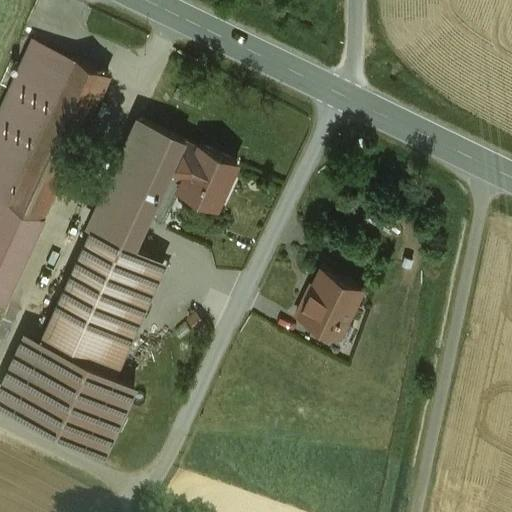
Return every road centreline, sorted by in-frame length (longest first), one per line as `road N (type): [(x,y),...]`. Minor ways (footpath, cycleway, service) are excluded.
road 1 (residential): [(341,96),(133,511)]
road 2 (secondary): [(341,96),(142,0)]
road 3 (secondary): [(511,178),(341,96)]
